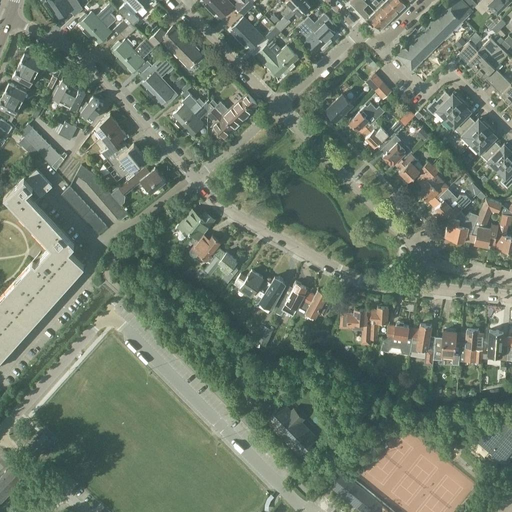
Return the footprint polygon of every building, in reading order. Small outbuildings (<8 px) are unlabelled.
[(67,0),(59,0),(49,7),(53,12),(55,11),(59,17),(73,8),(67,0)] [(134,13),(144,4),(147,0),(124,0),(125,1),(117,8),(126,17),(131,22),(133,24),(139,18),(134,13)] [(205,0),(207,1),(206,3),(215,13),(216,11),(222,16),(233,5),(228,0),(205,0)] [(234,5),(239,10),(248,0),(236,0),(238,1),(234,5)] [(249,0),(248,0),(239,10),(243,15),(253,5),(252,3),(249,0)] [(306,0),(300,0),(284,16),(275,25),(278,28),(296,11),(300,16),(311,5),(306,0)] [(281,12),(284,16),(300,0),(285,0),(289,4),(281,12)] [(364,0),(350,0),(350,1),(366,18),(369,15),(363,8),(368,4),(364,0)] [(377,7),(374,10),(386,22),(392,15),(378,2),(379,1),(377,0),(373,0),(372,1),(377,7)] [(383,0),(380,0),(379,1),(378,2),(392,15),(399,9),(390,0),(384,0),(383,0)] [(403,0),(390,0),(399,9),(406,3),(403,0)] [(471,9),(462,0),(449,0),(449,1),(447,0),(444,0),(439,6),(441,8),(435,14),(433,12),(430,15),(432,17),(426,23),(424,21),(421,24),(423,26),(418,30),(415,28),(407,36),(409,38),(406,41),(404,39),(400,43),(402,45),(395,52),(411,68),(471,9)] [(489,0),(487,2),(497,13),(510,0),(489,0)] [(87,33),(111,12),(116,7),(110,1),(96,15),(91,10),(87,14),(85,12),(80,18),(81,20),(80,21),(85,27),(83,29),(87,33)] [(374,10),(369,15),(366,18),(372,25),(374,23),(379,28),(386,22),(374,10)] [(111,12),(87,33),(92,38),(94,36),(99,42),(101,40),(103,42),(107,38),(105,36),(111,31),(107,27),(116,18),(111,12)] [(332,29),(337,25),(324,12),(315,22),(309,15),(304,20),(307,23),(314,31),(327,44),(331,39),(330,37),(335,32),(332,29)] [(270,18),(274,22),(279,18),(274,14),(270,18)] [(247,42),(252,47),(263,36),(243,16),(232,27),(237,33),(236,34),(245,44),(247,42)] [(131,22),(126,17),(115,27),(120,32),(131,22)] [(492,27),(496,31),(505,22),(501,18),(492,27)] [(307,23),(304,20),(303,19),(296,26),(306,37),(303,40),(315,52),(320,46),(322,48),(327,44),(314,31),(307,23)] [(125,37),(136,27),(133,24),(131,22),(120,32),(125,37)] [(165,32),(159,27),(148,39),(154,45),(161,38),(188,66),(201,54),(172,25),(165,32)] [(270,31),(265,35),(270,40),(274,36),(270,31)] [(288,35),(292,40),(297,36),(292,31),(288,35)] [(460,34),(452,41),(458,47),(465,40),(460,34)] [(475,68),(476,68),(499,45),(491,37),(478,50),(469,42),(459,52),(465,58),(465,60),(467,61),(468,62),(470,63),(471,64),(471,65),(475,68)] [(134,50),(121,62),(125,67),(127,65),(132,71),(134,69),(135,71),(140,66),(139,65),(144,59),(142,57),(154,46),(146,38),(134,50)] [(116,57),(121,62),(134,50),(124,39),(120,43),(118,41),(112,47),(114,48),(112,50),(118,55),(116,57)] [(269,47),(270,47),(266,44),(260,50),(271,61),(267,64),(278,76),(283,70),(285,72),(289,68),(269,47)] [(273,44),(270,47),(269,47),(289,68),(294,63),(292,62),(298,56),(287,45),(283,48),(280,45),(277,48),(273,44)] [(487,79),(492,85),(502,74),(494,66),(507,53),(499,45),(476,68),(477,69),(476,70),(480,73),(482,74),(482,76),(483,78),(485,79),(487,79)] [(163,54),(168,59),(172,55),(167,50),(163,54)] [(25,52),(19,63),(36,73),(41,63),(49,68),(53,61),(39,54),(36,58),(25,52)] [(156,61),(160,65),(165,60),(162,56),(156,61)] [(176,94),(159,76),(165,71),(160,65),(156,61),(155,60),(142,72),(147,77),(143,81),(148,87),(146,89),(155,98),(157,96),(162,102),(167,97),(170,99),(176,94)] [(36,73),(19,63),(13,75),(24,81),(23,82),(29,85),(36,73)] [(366,81),(370,85),(379,77),(375,72),(366,81)] [(508,100),(509,101),(511,97),(511,80),(510,82),(502,74),(492,85),(498,90),(498,92),(499,93),(501,95),(503,95),(504,96),(504,97),(507,100),(508,100)] [(370,85),(375,89),(383,81),(379,77),(370,85)] [(52,95),(64,102),(73,84),(62,78),(56,90),(55,89),(52,95)] [(375,89),(379,94),(387,86),(383,81),(375,89)] [(9,82),(3,93),(21,102),(27,89),(21,86),(20,88),(9,82)] [(188,82),(182,87),(184,90),(185,91),(191,85),(188,82)] [(73,84),(64,102),(77,108),(80,102),(79,102),(85,90),(73,84)] [(387,86),(379,94),(382,98),(391,89),(387,86)] [(436,110),(444,118),(463,99),(458,93),(456,95),(453,92),(450,95),(445,90),(436,99),(435,98),(427,107),(433,113),(436,110)] [(21,102),(3,93),(0,98),(0,105),(8,110),(8,112),(16,116),(23,103),(21,102)] [(198,109),(201,105),(198,102),(197,100),(190,93),(182,101),(184,103),(173,113),(178,118),(176,120),(180,125),(194,112),(198,109)] [(220,100),(214,106),(235,129),(239,124),(238,123),(252,109),(257,103),(247,93),(242,98),(241,97),(229,109),(220,100)] [(336,118),(352,103),(342,93),(326,108),(336,118)] [(79,110),(91,119),(103,103),(93,96),(85,106),(83,104),(79,110)] [(453,126),(457,130),(471,117),(467,113),(470,109),(467,106),(469,104),(463,99),(444,118),(453,127),(453,126)] [(194,112),(180,125),(185,130),(187,128),(192,134),(204,122),(200,118),(208,111),(207,110),(207,100),(201,105),(198,109),(194,112)] [(375,119),(384,110),(379,104),(376,107),(370,101),(366,105),(366,104),(349,121),(358,130),(360,128),(363,131),(375,119)] [(235,129),(214,106),(210,102),(208,103),(208,113),(216,122),(212,125),(217,130),(214,133),(218,137),(221,135),(223,137),(228,131),(230,133),(235,129)] [(96,129),(102,136),(118,123),(110,113),(100,122),(102,125),(96,129)] [(461,135),(470,144),(489,124),(483,118),(482,120),(478,117),(475,121),(471,117),(457,130),(461,134),(461,135)] [(8,132),(12,126),(1,118),(0,119),(0,138),(6,131),(8,132)] [(376,144),(380,149),(395,134),(404,125),(398,119),(387,131),(375,119),(363,131),(367,135),(365,136),(374,146),(376,144)] [(64,136),(71,124),(65,121),(59,133),(64,136)] [(32,126),(28,122),(20,131),(24,135),(32,126)] [(102,151),(107,157),(118,147),(124,143),(120,138),(126,133),(118,123),(102,136),(109,146),(102,151)] [(71,124),(64,136),(70,139),(77,127),(71,124)] [(479,152),(483,156),(497,142),(492,138),(496,134),(493,131),(495,130),(489,124),(470,144),(478,152),(479,152)] [(32,126),(24,135),(29,139),(37,131),(32,126)] [(423,128),(417,134),(423,140),(429,134),(423,128)] [(37,131),(29,139),(33,144),(41,135),(37,131)] [(396,166),(410,152),(411,151),(406,146),(404,148),(398,142),(400,139),(395,134),(380,149),(384,153),(383,155),(391,164),(393,162),(396,166)] [(41,135),(33,144),(37,148),(46,140),(41,135)] [(24,136),(18,141),(26,148),(31,143),(24,136)] [(41,153),(50,144),(46,140),(37,148),(41,152),(41,153)] [(487,160),(495,169),(511,151),(511,146),(509,144),(507,145),(504,142),(501,146),(497,142),(483,156),(487,160)] [(122,158),(124,161),(139,150),(133,143),(122,152),(118,147),(107,157),(113,165),(115,163),(122,158)] [(50,144),(41,153),(52,164),(61,155),(50,144)] [(145,158),(139,150),(124,161),(122,158),(115,163),(123,174),(129,169),(130,170),(145,158)] [(511,151),(495,169),(504,177),(501,180),(507,186),(511,181),(511,151)] [(417,172),(422,177),(436,164),(434,163),(432,165),(428,161),(423,166),(410,152),(396,166),(400,169),(398,170),(408,180),(417,172)] [(81,177),(87,168),(81,164),(76,174),(81,177)] [(429,198),(432,202),(440,195),(446,188),(448,186),(435,173),(440,168),(438,165),(437,165),(436,164),(422,177),(418,182),(423,187),(419,191),(427,200),(429,198)] [(144,167),(119,187),(123,192),(140,179),(151,192),(166,180),(155,166),(148,172),(144,167)] [(0,356),(83,263),(77,257),(83,250),(74,244),(74,243),(26,192),(32,186),(41,195),(52,184),(37,168),(26,178),(24,176),(0,199),(47,249),(35,262),(32,260),(0,296),(0,356)] [(86,181),(92,172),(87,168),(81,177),(86,181)] [(90,186),(97,176),(96,175),(92,172),(86,181),(90,186)] [(94,190),(101,181),(97,176),(90,186),(94,190)] [(98,195),(105,186),(101,181),(94,190),(98,195)] [(397,190),(402,195),(410,186),(406,182),(397,190)] [(65,198),(74,190),(70,186),(61,193),(65,198)] [(110,191),(105,186),(98,195),(102,200),(110,191)] [(446,214),(450,218),(460,210),(471,199),(466,194),(460,194),(456,198),(446,188),(440,195),(432,202),(436,206),(434,207),(443,216),(446,214)] [(70,202),(78,195),(74,190),(65,198),(70,202)] [(102,200),(106,204),(114,196),(110,191),(102,200)] [(74,207),(82,199),(78,195),(70,202),(74,207)] [(106,204),(110,209),(118,201),(114,196),(106,204)] [(476,213),(469,239),(474,240),(473,243),(487,246),(488,243),(493,244),(498,224),(492,223),(491,228),(485,227),(486,223),(491,211),(498,214),(502,203),(485,197),(478,214),(476,213)] [(78,211),(87,204),(82,199),(74,207),(78,211)] [(110,209),(114,214),(122,206),(118,201),(110,209)] [(91,208),(87,204),(78,211),(82,216),(91,208)] [(511,235),(505,234),(508,223),(510,224),(511,216),(511,211),(508,208),(503,205),(502,213),(495,246),(501,248),(501,249),(511,250),(511,235)] [(122,206),(114,214),(118,218),(127,211),(122,206)] [(95,213),(91,208),(82,216),(86,220),(95,213)] [(190,231),(199,238),(204,234),(202,232),(214,218),(205,211),(201,216),(192,208),(178,225),(189,233),(190,231)] [(465,238),(469,239),(476,213),(470,211),(465,215),(460,210),(450,218),(448,220),(444,236),(464,240),(465,238)] [(95,213),(86,220),(90,224),(99,217),(95,213)] [(90,224),(94,229),(103,222),(99,217),(90,224)] [(103,222),(94,229),(99,233),(108,226),(103,222)] [(206,258),(211,262),(220,249),(216,246),(220,241),(212,234),(209,238),(204,234),(199,238),(189,250),(190,253),(193,256),(196,256),(199,252),(206,258)] [(220,249),(211,262),(204,269),(200,266),(196,272),(200,275),(201,273),(203,275),(206,275),(209,271),(211,272),(217,264),(220,267),(220,266),(227,271),(222,277),(228,281),(238,268),(233,264),(236,259),(226,251),(225,253),(220,249)] [(241,285),(257,296),(266,282),(261,278),(262,276),(252,269),(247,277),(240,273),(234,282),(240,287),(241,285)] [(284,286),(270,279),(258,300),(271,308),(284,286)] [(297,305),(300,300),(303,294),(307,296),(310,291),(305,289),(306,287),(296,281),(293,287),(289,285),(275,310),(276,311),(280,313),(284,309),(293,314),(297,307),(297,305)] [(323,314),(330,302),(324,299),(327,294),(317,289),(315,294),(310,291),(307,296),(303,294),(300,300),(297,305),(306,310),(306,311),(315,316),(318,311),(323,314)] [(371,308),(371,311),(369,338),(377,339),(378,321),(387,321),(388,305),(377,305),(377,308),(371,308)] [(369,338),(371,311),(366,311),(366,308),(354,308),(354,312),(348,312),(342,312),(342,321),(341,321),(340,327),(348,327),(348,324),(353,325),(353,328),(363,329),(362,343),(368,343),(368,338),(369,338)] [(433,357),(435,336),(429,335),(431,325),(420,323),(419,330),(414,329),(410,349),(426,352),(425,363),(433,364),(433,357)] [(409,353),(410,349),(414,329),(408,328),(408,326),(396,324),(395,326),(389,325),(387,335),(386,338),(385,337),(381,348),(388,350),(391,345),(401,347),(402,352),(409,353)] [(263,338),(267,340),(273,330),(268,328),(263,338)] [(467,334),(461,333),(459,360),(481,362),(482,349),(476,349),(476,347),(482,347),(484,332),(477,332),(478,329),(467,328),(467,334)] [(499,329),(489,329),(487,356),(505,358),(505,359),(507,359),(508,337),(503,336),(503,333),(502,333),(503,330),(499,330),(499,329)] [(435,336),(433,357),(441,357),(441,352),(453,353),(452,363),(459,364),(459,360),(461,333),(456,333),(456,331),(443,330),(442,336),(435,336)] [(303,417),(294,407),(291,410),(282,402),(265,418),(299,453),(316,436),(300,420),(303,417)] [(511,425),(499,414),(482,434),(483,442),(498,455),(506,455),(511,448),(511,425)] [(28,447),(37,456),(52,441),(44,432),(28,447)] [(0,502),(27,475),(14,462),(0,476),(0,502)] [(390,511),(342,474),(331,487),(362,511),(390,511)]
